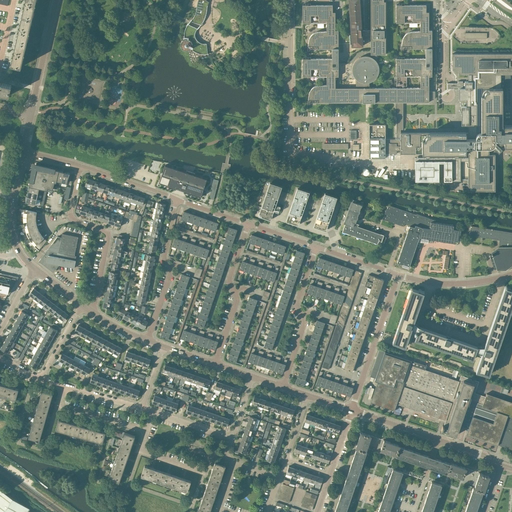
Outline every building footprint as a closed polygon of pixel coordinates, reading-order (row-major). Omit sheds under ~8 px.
[(32,17),(36,0),(25,0),(24,6),(22,15),(32,17)] [(205,18),(205,17),(206,17),(207,13),(206,13),(207,12),(207,11),(207,9),(207,8),(207,7),(207,6),(208,6),(208,5),(207,5),(204,4),(204,2),(205,0),(198,0),(198,1),(197,2),(197,4),(197,5),(197,6),(197,8),(196,12),(196,13),(195,14),(195,15),(194,16),(193,18),(193,19),(192,20),(190,21),(191,22),(191,21),(201,25),(200,25),(201,25),(201,24),(202,24),(202,23),(203,23),(204,21),(204,20),(205,19),(205,18)] [(338,31),(335,31),(335,12),(332,12),(332,5),(311,5),(303,5),(303,23),(311,23),(327,23),(327,31),(319,32),(318,32),(317,32),(316,32),(315,33),(314,33),(313,34),(312,35),(311,36),(310,37),(310,38),(309,39),(309,40),(309,41),(309,42),(308,46),(318,46),(318,49),(332,49),(332,59),(311,59),(303,59),(303,77),(311,77),(311,69),(319,69),(319,74),(327,74),(327,77),(327,85),(318,86),(317,86),(316,86),(315,86),(314,87),(313,87),(313,88),(312,88),(312,89),(311,89),(311,90),(310,90),(310,91),(310,92),(309,92),(309,93),(309,94),(308,99),(318,99),(318,102),(395,102),(395,117),(396,117),(396,139),(385,139),(385,124),(369,124),(369,158),(376,158),(378,158),(382,158),(383,158),(385,158),(385,154),(386,154),(392,154),(397,154),(397,151),(400,151),(401,151),(401,154),(421,154),(425,154),(425,155),(425,157),(415,158),(415,160),(415,168),(415,175),(415,178),(415,179),(415,180),(416,180),(431,180),(439,180),(439,168),(439,166),(439,162),(441,162),(444,162),(444,167),(444,168),(444,175),(444,180),(451,180),(460,180),(460,179),(467,179),(468,179),(468,191),(495,191),(495,177),(495,176),(495,159),(495,158),(495,154),(495,153),(496,152),(497,152),(501,149),(500,148),(503,145),(505,145),(505,146),(511,146),(511,125),(504,125),(502,125),(502,123),(502,118),(502,110),(505,110),(505,96),(505,88),(501,88),(501,74),(511,74),(511,53),(492,53),(489,53),(453,54),(452,54),(452,70),(458,70),(458,74),(468,74),(468,81),(465,81),(465,83),(464,83),(463,83),(462,84),(462,85),(462,86),(462,87),(463,87),(464,87),(465,87),(465,88),(465,89),(459,89),(459,100),(466,100),(466,106),(464,106),(464,115),(461,115),(461,125),(468,125),(468,132),(458,132),(456,132),(401,133),(401,129),(403,129),(403,102),(429,102),(429,99),(435,99),(435,92),(429,92),(429,76),(432,76),(432,30),(429,31),(429,12),(426,12),(426,5),(404,5),(396,5),(396,23),(404,23),(404,15),(412,15),(412,20),(420,20),(420,31),(412,32),(411,32),(410,32),(409,32),(408,33),(407,33),(407,34),(406,34),(405,35),(404,36),(404,37),(403,37),(403,38),(403,39),(403,40),(402,46),(411,46),(411,49),(426,49),(426,59),(404,59),(396,59),(396,77),(396,84),(396,88),(369,88),(369,82),(370,82),(371,82),(372,82),(372,81),(373,81),(373,80),(374,80),(375,80),(375,79),(376,78),(377,77),(377,76),(378,75),(378,74),(379,73),(379,72),(379,71),(379,70),(379,69),(379,68),(379,67),(379,66),(378,65),(378,64),(378,63),(377,63),(377,62),(376,61),(376,54),(386,54),(385,0),(370,0),(371,30),(367,30),(367,29),(365,29),(365,30),(364,30),(362,30),(359,0),(348,0),(351,34),(350,34),(350,35),(350,43),(351,43),(352,46),(363,46),(362,39),(371,38),(371,57),(370,57),(369,56),(368,56),(367,56),(366,56),(365,56),(364,56),(363,56),(362,56),(362,57),(361,57),(360,57),(359,58),(358,58),(358,59),(357,59),(356,60),(355,61),(355,62),(354,62),(354,63),(353,64),(353,65),(353,66),(352,67),(352,68),(352,69),(352,70),(352,71),(352,72),(353,73),(353,74),(353,75),(354,75),(354,76),(354,77),(355,77),(355,78),(356,79),(356,88),(335,88),(335,76),(338,76),(338,44),(338,31)] [(27,42),(32,17),(22,15),(18,31),(16,40),(27,42)] [(197,40),(197,39),(198,39),(197,37),(195,37),(195,36),(195,35),(195,34),(195,33),(195,32),(196,32),(197,29),(198,28),(197,29),(188,24),(187,25),(187,26),(186,27),(185,28),(185,29),(185,30),(184,31),(184,32),(184,34),(184,35),(184,36),(184,37),(184,38),(185,39),(184,39),(183,40),(182,40),(182,41),(181,42),(181,43),(181,44),(180,44),(180,45),(181,46),(181,47),(181,48),(182,48),(182,49),(183,50),(184,50),(185,51),(186,51),(187,51),(188,51),(189,50),(190,50),(191,49),(192,50),(193,50),(196,52),(199,53),(201,54),(202,54),(203,54),(204,54),(206,54),(207,54),(208,54),(212,53),(208,53),(207,44),(207,43),(203,44),(202,43),(201,43),(200,42),(199,42),(198,41),(197,40)] [(21,67),(27,42),(16,40),(13,56),(11,64),(21,67)] [(0,82),(0,93),(9,96),(12,85),(0,82)] [(67,183),(70,173),(67,172),(67,173),(61,171),(59,171),(55,170),(55,169),(46,167),(44,166),(42,166),(39,166),(34,165),(33,172),(33,173),(32,173),(29,186),(29,187),(28,188),(29,188),(28,192),(27,194),(26,200),(26,199),(26,201),(26,202),(36,204),(39,189),(44,190),(47,190),(48,188),(52,190),(53,187),(55,182),(56,183),(57,181),(67,183)] [(207,179),(194,175),(186,172),(165,165),(162,174),(159,183),(176,189),(177,188),(178,188),(179,188),(179,189),(181,190),(184,191),(184,192),(201,197),(207,179)] [(91,188),(94,181),(88,178),(85,186),(91,188)] [(210,193),(208,199),(211,200),(213,200),(218,181),(213,179),(212,185),(210,193)] [(97,190),(99,182),(94,181),(91,188),(97,190)] [(103,192),(105,184),(99,182),(97,190),(103,192)] [(108,194),(111,186),(105,184),(103,192),(108,194)] [(277,199),(281,188),(269,184),(258,216),(270,220),(274,210),(277,199)] [(114,196),(116,188),(111,186),(108,194),(114,196)] [(120,198),(122,190),(116,188),(114,196),(120,198)] [(298,225),(309,192),(297,188),(286,221),(298,225)] [(125,200),(128,192),(122,190),(120,198),(125,200)] [(131,201),(133,194),(128,192),(125,200),(131,201)] [(326,231),(337,197),(325,193),(314,227),(326,231)] [(136,203),(139,196),(133,194),(131,201),(136,203)] [(142,205),(145,198),(139,196),(136,203),(142,205)] [(359,211),(361,205),(352,202),(350,208),(359,211)] [(385,214),(383,219),(394,223),(404,226),(404,224),(409,225),(406,234),(397,262),(402,264),(402,263),(409,266),(419,237),(427,238),(427,240),(429,240),(431,240),(431,239),(455,243),(455,240),(458,241),(459,235),(459,234),(460,234),(461,230),(459,230),(453,229),(454,225),(435,222),(435,220),(419,214),(416,214),(388,205),(388,206),(387,209),(386,209),(386,211),(385,210),(384,213),(385,214)] [(85,215),(88,208),(82,206),(80,213),(85,215)] [(35,213),(35,212),(20,208),(24,209),(24,210),(19,209),(24,211),(24,212),(24,214),(24,215),(23,217),(23,219),(24,220),(24,222),(24,224),(19,225),(24,224),(24,226),(19,227),(24,226),(25,228),(25,230),(25,231),(26,233),(27,234),(27,236),(28,237),(29,239),(25,241),(25,242),(29,239),(30,241),(26,243),(26,244),(30,241),(31,243),(32,244),(34,246),(35,247),(36,248),(37,249),(38,250),(47,241),(45,239),(44,240),(43,239),(42,238),(41,237),(40,236),(39,234),(39,233),(38,232),(37,231),(37,229),(36,228),(36,226),(35,225),(35,223),(35,222),(35,220),(35,219),(35,217),(35,216),(35,214),(35,213)] [(91,217),(93,210),(88,208),(85,215),(91,217)] [(97,219),(99,212),(96,211),(97,209),(94,208),(94,210),(93,210),(91,217),(97,219)] [(357,217),(359,211),(350,208),(348,214),(357,217)] [(108,223),(110,216),(108,215),(109,211),(106,211),(105,214),(102,221),(108,223)] [(187,221),(189,213),(184,211),(181,219),(187,221)] [(102,221),(105,214),(99,212),(97,219),(102,221)] [(193,223),(195,215),(189,213),(187,221),(193,223)] [(113,225),(117,214),(115,214),(114,217),(110,216),(108,223),(113,225)] [(120,227),(122,220),(116,218),(117,215),(117,214),(113,225),(120,227)] [(355,223),(357,217),(348,214),(346,220),(348,221),(352,222),(355,223)] [(198,225),(201,217),(195,215),(193,223),(198,225)] [(204,227),(207,219),(201,217),(198,225),(204,227)] [(210,229),(213,221),(207,219),(204,227),(210,229)] [(215,231),(218,223),(213,221),(210,229),(215,231)] [(349,234),(352,222),(348,221),(347,222),(344,221),(343,223),(345,224),(342,232),(349,234)] [(359,225),(359,224),(355,223),(352,222),(349,234),(356,237),(359,228),(358,228),(359,225)] [(511,246),(511,245),(511,232),(470,226),(469,235),(482,237),(499,240),(499,247),(498,247),(491,252),(494,259),(491,260),(492,263),(495,262),(497,269),(505,270),(511,265),(511,246)] [(233,240),(237,230),(229,227),(225,237),(233,240)] [(363,239),(366,230),(359,228),(356,237),(363,239)] [(369,241),(372,233),(366,230),(363,239),(369,241)] [(383,236),(384,235),(380,234),(380,235),(372,233),(369,241),(383,246),(386,237),(383,236)] [(78,237),(62,234),(61,237),(57,237),(38,261),(39,261),(53,272),(56,268),(58,265),(74,268),(76,256),(75,255),(78,237)] [(123,245),(124,239),(125,236),(119,235),(118,238),(117,237),(116,244),(123,245)] [(181,249),(185,236),(183,235),(182,239),(183,239),(182,240),(179,239),(176,248),(181,249)] [(254,244),(257,236),(251,235),(249,242),(254,244)] [(261,247),(263,239),(257,236),(254,244),(261,247)] [(231,247),(233,240),(225,237),(223,245),(231,247)] [(189,252),(194,239),(191,238),(190,242),(191,242),(191,243),(188,242),(185,251),(189,252)] [(266,248),(269,240),(263,239),(261,247),(266,248)] [(272,250),(275,243),(269,240),(266,248),(272,250)] [(198,255),(202,242),(200,241),(199,244),(200,245),(199,246),(196,245),(193,254),(198,255)] [(278,252),(281,244),(275,243),(272,250),(278,252)] [(155,252),(157,245),(148,244),(147,247),(145,247),(144,252),(154,254),(154,251),(155,252)] [(206,258),(210,248),(211,245),(208,244),(207,247),(208,248),(208,249),(205,248),(202,257),(206,258)] [(229,253),(231,247),(223,245),(221,250),(229,253)] [(127,254),(127,252),(122,251),(114,249),(113,255),(121,257),(124,258),(125,254),(127,254)] [(227,259),(229,253),(221,250),(219,256),(227,259)] [(302,259),(305,253),(297,250),(294,257),(302,259)] [(225,264),(227,259),(219,256),(217,261),(225,264)] [(300,265),(302,259),(294,257),(293,262),(300,265)] [(248,272),(253,259),(251,258),(249,262),(250,262),(250,263),(247,262),(244,271),(248,272)] [(322,267),(325,259),(319,258),(316,265),(322,267)] [(328,269),(330,261),(325,259),(322,267),(328,269)] [(223,270),(225,264),(217,261),(215,267),(223,270)] [(257,275),(261,262),(259,261),(258,265),(259,265),(258,266),(255,265),(252,274),(257,275)] [(333,271),(336,263),(330,261),(328,269),(333,271)] [(298,271),(300,265),(293,262),(291,268),(298,271)] [(339,273),(341,265),(336,263),(333,271),(339,273)] [(265,278),(270,265),(268,264),(266,267),(267,268),(267,269),(264,268),(261,277),(265,278)] [(344,275),(347,267),(341,265),(339,273),(344,275)] [(221,275),(223,270),(215,267),(213,272),(221,275)] [(274,281),(277,271),(278,268),(276,267),(275,270),(276,271),(275,272),(272,271),(269,280),(274,281)] [(351,277),(353,269),(347,267),(344,275),(351,277)] [(296,277),(298,271),(291,268),(289,274),(296,277)] [(120,276),(121,271),(112,269),(111,272),(110,272),(109,278),(116,279),(117,276),(120,276)] [(359,280),(362,272),(355,270),(353,277),(359,280)] [(219,281),(221,275),(213,272),(211,279),(219,281)] [(187,283),(189,277),(182,274),(179,281),(187,283)] [(296,277),(289,274),(287,279),(295,282),(296,277)] [(0,298),(5,299),(8,294),(9,294),(12,290),(11,290),(13,288),(11,287),(16,279),(0,275),(0,298)] [(380,291),(384,280),(375,277),(368,275),(364,286),(367,287),(380,291)] [(357,286),(359,280),(353,277),(351,282),(352,283),(353,282),(357,286)] [(293,287),(295,282),(287,279),(285,285),(293,287)] [(185,289),(187,283),(179,281),(177,287),(185,289)] [(316,295),(320,282),(318,282),(317,285),(318,285),(317,286),(314,285),(311,294),(316,295)] [(215,292),(217,286),(209,284),(207,290),(215,292)] [(324,298),(329,285),(326,284),(325,288),(326,288),(326,289),(323,288),(320,297),(324,298)] [(291,293),(293,287),(285,285),(283,290),(291,293)] [(333,301),(337,288),(335,287),(334,291),(335,291),(334,292),(331,291),(328,300),(333,301)] [(365,293),(378,297),(380,291),(367,287),(365,293)] [(33,298),(38,292),(33,288),(28,294),(33,298)] [(511,290),(506,288),(485,348),(482,358),(478,370),(488,373),(511,302),(511,290)] [(408,334),(412,323),(422,293),(412,289),(394,341),(404,345),(408,334)] [(213,299),(215,292),(207,290),(205,296),(213,299)] [(289,299),(291,293),(283,290),(281,296),(289,299)] [(341,304),(344,296),(346,291),(344,290),(342,293),(343,294),(343,295),(340,294),(337,303),(341,304)] [(267,301),(270,293),(264,291),(261,299),(267,301)] [(38,302),(43,296),(38,292),(33,298),(38,302)] [(181,300),(183,294),(175,292),(173,297),(181,300)] [(376,303),(378,297),(365,293),(363,298),(361,297),(360,298),(376,303)] [(145,303),(146,297),(139,295),(137,302),(138,302),(137,305),(142,306),(141,312),(147,313),(148,307),(143,306),(144,303),(145,303)] [(43,306),(48,299),(43,296),(38,302),(43,306)] [(287,305),(289,299),(281,296),(279,302),(287,305)] [(179,306),(181,300),(173,297),(171,303),(179,306)] [(255,306),(257,300),(249,297),(247,303),(255,306)] [(360,298),(359,303),(374,308),(376,303),(360,298)] [(48,309),(53,303),(48,299),(43,306),(48,309)] [(209,309),(212,303),(204,301),(202,307),(209,309)] [(53,313),(58,307),(53,303),(48,309),(53,313)] [(177,312),(179,306),(171,303),(169,309),(177,312)] [(253,311),(255,306),(247,303),(245,308),(253,311)] [(372,314),(374,308),(359,303),(357,309),(372,314)] [(58,317),(63,311),(58,307),(53,313),(58,317)] [(208,315),(209,309),(202,307),(200,312),(208,315)] [(283,316),(285,310),(277,307),(275,313),(283,316)] [(251,317),(253,311),(245,308),(243,314),(251,317)] [(27,319),(29,315),(30,312),(24,309),(23,312),(22,311),(20,315),(27,319)] [(175,318),(177,312),(169,309),(167,315),(175,318)] [(372,314),(357,309),(355,314),(357,315),(370,319),(372,314)] [(128,320),(131,313),(126,311),(123,310),(120,315),(123,316),(123,318),(128,320)] [(68,315),(63,311),(58,317),(63,321),(68,315)] [(206,320),(208,315),(200,312),(198,318),(206,320)] [(133,323),(137,316),(131,313),(128,320),(133,323)] [(281,321),(283,316),(275,313),(273,319),(281,321)] [(249,323),(251,317),(243,314),(241,320),(249,323)] [(23,324),(27,319),(20,315),(17,320),(23,324)] [(368,325),(370,319),(357,315),(355,321),(368,325)] [(139,326),(142,319),(137,316),(133,323),(139,326)] [(204,327),(206,320),(198,318),(196,324),(204,327)] [(144,329),(148,322),(142,319),(139,326),(144,329)] [(279,327),(281,321),(273,319),(271,324),(279,327)] [(20,330),(23,324),(17,320),(13,326),(20,330)] [(172,329),(174,323),(166,320),(164,326),(172,329)] [(247,328),(249,323),(241,320),(239,325),(247,328)] [(322,330),(325,323),(317,320),(314,328),(322,330)] [(366,331),(368,325),(355,321),(352,332),(364,336),(366,331)] [(420,328),(412,323),(408,334),(417,337),(417,339),(472,358),(473,354),(475,348),(420,328)] [(277,333),(279,327),(271,324),(269,331),(277,333)] [(79,335),(83,328),(78,325),(74,332),(79,335)] [(245,334),(247,328),(239,325),(237,331),(245,334)] [(17,336),(20,330),(13,326),(10,332),(17,336)] [(54,336),(57,330),(50,327),(47,332),(54,336)] [(189,341),(194,328),(192,327),(191,330),(191,331),(191,332),(188,331),(185,340),(189,341)] [(85,338),(89,331),(83,328),(79,335),(85,338)] [(198,344),(202,331),(200,330),(199,333),(200,334),(199,335),(196,334),(194,343),(198,344)] [(90,340),(94,333),(89,331),(85,338),(90,340)] [(168,339),(170,334),(162,331),(160,337),(168,339)] [(243,340),(245,334),(237,331),(235,337),(243,340)] [(275,339),(277,333),(269,331),(267,336),(275,339)] [(14,342),(17,336),(10,332),(7,338),(14,342)] [(54,336),(47,332),(44,338),(51,342),(54,336)] [(362,342),(364,336),(352,332),(350,338),(362,342)] [(96,343),(100,336),(94,333),(90,340),(96,343)] [(206,347),(211,334),(209,333),(208,336),(208,337),(208,338),(205,337),(202,346),(206,347)] [(102,347),(106,340),(100,336),(96,343),(102,347)] [(215,350),(218,341),(219,337),(217,336),(216,339),(217,339),(216,341),(213,340),(211,348),(215,350)] [(242,345),(243,340),(235,337),(234,342),(242,345)] [(317,346),(319,340),(311,337),(309,343),(317,346)] [(10,348),(14,342),(7,338),(4,344),(10,348)] [(48,347),(51,342),(44,338),(41,343),(48,347)] [(360,348),(362,342),(350,338),(348,344),(360,348)] [(107,349),(111,342),(106,340),(102,347),(107,349)] [(271,350),(273,344),(265,341),(263,347),(271,350)] [(113,352),(116,345),(111,342),(107,349),(113,352)] [(239,351),(242,345),(234,342),(231,349),(239,351)] [(44,353),(48,347),(41,343),(38,349),(44,353)] [(315,352),(317,346),(309,343),(307,349),(315,352)] [(8,353),(10,348),(4,344),(1,349),(8,353)] [(358,354),(360,348),(348,344),(346,349),(358,354)] [(122,348),(116,345),(113,352),(118,355),(122,348)] [(356,359),(358,354),(346,349),(343,348),(341,354),(347,356),(356,359)] [(482,358),(485,348),(477,348),(475,348),(473,354),(482,358)] [(41,358),(44,353),(38,349),(34,354),(41,358)] [(238,357),(239,351),(231,349),(230,354),(238,357)] [(313,358),(315,352),(307,349),(305,355),(313,358)] [(378,382),(371,402),(372,404),(372,402),(381,405),(380,407),(382,406),(383,408),(384,406),(393,409),(392,411),(394,410),(396,404),(445,421),(444,426),(442,426),(441,430),(456,435),(460,423),(465,425),(469,426),(467,434),(500,446),(511,449),(511,402),(486,394),(485,397),(475,393),(479,382),(461,376),(459,381),(425,370),(426,366),(385,351),(379,349),(378,352),(373,367),(378,369),(375,378),(375,381),(378,382)] [(257,364),(261,351),(259,350),(258,354),(259,354),(258,355),(255,354),(253,363),(257,364)] [(130,361),(133,353),(127,351),(124,359),(130,361)] [(63,363),(67,356),(62,353),(59,360),(63,363)] [(136,363),(139,355),(133,353),(130,361),(136,363)] [(265,367),(270,354),(268,353),(267,356),(267,357),(267,358),(264,357),(261,366),(265,367)] [(41,358),(34,354),(31,360),(38,364),(41,358)] [(236,363),(238,357),(230,354),(228,360),(236,363)] [(347,356),(341,354),(337,366),(343,368),(352,371),(356,359),(347,356)] [(142,365),(144,357),(139,355),(136,363),(142,365)] [(311,363),(313,358),(305,355),(303,361),(311,363)] [(69,366),(73,359),(67,356),(63,363),(69,366)] [(274,370),(278,357),(276,356),(275,359),(276,360),(275,361),(272,360),(270,369),(274,370)] [(148,367),(151,360),(144,357),(142,365),(148,367)] [(328,369),(330,364),(328,362),(325,358),(322,367),(328,369)] [(75,369),(78,362),(73,359),(69,366),(75,369)] [(283,373),(285,365),(285,364),(287,360),(285,359),(284,362),(284,363),(284,364),(281,363),(278,372),(283,373)] [(36,369),(38,364),(31,360),(29,365),(36,369)] [(309,369),(311,363),(303,361),(301,366),(309,369)] [(80,372),(84,365),(78,362),(75,369),(80,372)] [(90,368),(84,365),(80,372),(86,375),(90,368)] [(168,374),(171,367),(165,365),(163,372),(168,374)] [(307,375),(309,369),(301,366),(299,372),(307,375)] [(174,376),(176,368),(171,367),(168,374),(174,376)] [(179,378),(182,370),(176,368),(174,376),(179,378)] [(185,380),(188,372),(182,370),(179,378),(185,380)] [(191,382),(193,374),(188,372),(185,380),(191,382)] [(324,387),(329,374),(327,373),(326,377),(327,377),(326,378),(323,377),(320,386),(324,387)] [(196,384),(199,376),(193,374),(191,382),(196,384)] [(101,386),(104,378),(98,376),(95,384),(101,386)] [(202,385),(204,378),(199,376),(196,384),(202,385)] [(333,390),(337,377),(335,376),(334,379),(335,380),(334,381),(332,380),(329,389),(333,390)] [(303,386),(305,380),(297,377),(295,383),(303,386)] [(107,388),(110,380),(104,378),(101,386),(107,388)] [(208,388),(211,380),(204,378),(202,385),(208,388)] [(341,393),(346,380),(344,379),(343,382),(343,383),(343,384),(340,383),(337,392),(341,393)] [(113,390),(116,382),(110,380),(107,388),(113,390)] [(219,393),(222,383),(217,381),(213,391),(219,393)] [(119,392),(122,384),(116,382),(113,390),(119,392)] [(350,396),(353,388),(355,383),(352,382),(351,385),(352,386),(352,387),(349,386),(346,395),(350,396)] [(225,395),(228,385),(222,383),(219,393),(225,395)] [(125,394),(127,386),(122,384),(119,392),(125,394)] [(16,400),(19,389),(4,385),(1,396),(16,400)] [(230,397),(231,394),(234,387),(228,385),(225,395),(230,397)] [(131,396),(134,388),(127,386),(125,394),(131,396)] [(237,396),(239,389),(234,387),(231,394),(237,396)] [(137,398),(140,391),(134,388),(131,396),(137,398)] [(48,412),(51,398),(53,394),(42,391),(37,409),(48,412)] [(158,405),(160,397),(154,395),(152,403),(158,405)] [(257,405),(260,398),(254,396),(252,403),(257,405)] [(164,407),(166,399),(160,397),(158,405),(164,407)] [(263,407),(266,400),(260,398),(257,405),(263,407)] [(169,409),(172,401),(166,399),(164,407),(169,409)] [(269,409),(271,402),(266,400),(263,407),(269,409)] [(176,411),(178,403),(172,401),(169,409),(176,411)] [(274,411),(277,404),(271,402),(269,409),(274,411)] [(280,413),(282,406),(277,404),(274,411),(280,413)] [(286,415),(288,408),(282,406),(280,413),(286,415)] [(197,416),(200,409),(194,407),(191,414),(197,416)] [(292,417),(294,410),(288,408),(286,415),(292,417)] [(43,427),(46,418),(48,412),(37,409),(33,424),(43,427)] [(203,418),(206,411),(200,409),(197,416),(203,418)] [(209,420),(211,413),(206,411),(203,418),(209,420)] [(214,422),(217,415),(211,413),(209,420),(214,422)] [(310,423),(312,416),(307,414),(304,421),(310,423)] [(220,424),(223,417),(217,415),(214,422),(220,424)] [(255,424),(257,419),(250,416),(248,422),(255,424)] [(315,425),(318,418),(312,416),(310,423),(315,425)] [(227,426),(230,419),(223,417),(220,424),(227,426)] [(321,427),(323,420),(318,418),(315,425),(321,427)] [(72,434),(75,424),(59,419),(56,430),(72,434)] [(327,429),(329,421),(323,420),(321,427),(327,429)] [(332,431),(335,423),(329,421),(327,429),(332,431)] [(253,430),(255,424),(248,422),(246,427),(253,430)] [(338,433),(341,426),(335,423),(332,431),(338,433)] [(39,441),(41,434),(43,427),(33,424),(29,438),(30,438),(28,442),(38,444),(39,440),(39,441)] [(88,439),(91,428),(75,424),(72,434),(88,439)] [(284,434),(286,428),(278,426),(276,432),(284,434)] [(251,436),(253,430),(246,427),(244,433),(251,436)] [(106,432),(99,430),(91,428),(88,439),(103,443),(106,432)] [(129,454),(132,445),(135,436),(125,432),(118,451),(129,454)] [(282,440),(284,434),(276,432),(275,437),(282,440)] [(371,436),(361,432),(358,441),(368,444),(371,436)] [(249,441),(251,436),(244,433),(242,439),(249,441)] [(280,446),(282,440),(275,437),(273,443),(280,446)] [(247,447),(249,441),(242,439),(240,444),(247,447)] [(389,453),(392,443),(384,440),(380,450),(389,453)] [(365,451),(368,444),(358,441),(355,448),(357,448),(366,452),(366,451),(365,451)] [(278,451),(280,446),(273,443),(271,449),(278,451)] [(396,456),(399,447),(399,446),(392,443),(389,453),(395,455),(395,456),(396,456)] [(245,453),(247,447),(240,444),(238,450),(245,453)] [(305,455),(307,447),(302,445),(299,453),(305,455)] [(311,457),(313,449),(307,447),(305,455),(311,457)] [(404,459),(407,449),(399,447),(396,456),(404,459)] [(363,460),(366,452),(357,448),(354,457),(363,460)] [(276,457),(278,451),(271,449),(269,454),(276,457)] [(316,459),(319,451),(313,449),(311,457),(316,459)] [(412,462),(415,452),(407,449),(404,459),(412,462)] [(124,469),(127,460),(129,454),(118,451),(113,465),(124,469)] [(322,461),(324,453),(319,451),(316,459),(322,461)] [(420,464),(423,455),(415,452),(412,462),(420,464)] [(331,455),(324,453),(322,461),(328,463),(331,455)] [(274,463),(276,457),(269,454),(267,460),(274,463)] [(426,467),(429,457),(423,455),(420,464),(426,467)] [(361,468),(363,460),(354,457),(351,465),(361,468)] [(432,469),(435,459),(429,457),(426,467),(432,469)] [(439,471),(442,461),(435,459),(432,469),(439,471)] [(447,474),(447,473),(450,464),(442,461),(439,471),(447,474)] [(220,482),(225,466),(215,462),(209,479),(220,482)] [(455,475),(459,466),(451,463),(450,464),(447,473),(455,475)] [(119,482),(123,471),(124,469),(113,465),(109,479),(119,482)] [(158,482),(161,471),(145,465),(141,476),(158,482)] [(358,476),(361,468),(351,465),(348,472),(358,476)] [(292,475),(294,468),(289,466),(286,474),(292,475)] [(462,478),(466,468),(459,466),(455,475),(462,478)] [(297,477),(300,470),(294,468),(292,475),(297,477)] [(400,480),(402,472),(393,469),(390,477),(400,480)] [(303,479),(305,472),(300,470),(297,477),(303,479)] [(174,487),(178,477),(161,471),(158,482),(174,487)] [(309,481),(311,474),(305,472),(303,479),(309,481)] [(355,483),(358,476),(348,472),(346,480),(355,483)] [(479,473),(476,480),(486,484),(489,476),(479,473)] [(314,483),(317,476),(311,474),(309,481),(314,483)] [(323,478),(317,476),(314,483),(321,485),(323,478)] [(187,492),(191,481),(178,477),(174,487),(187,492)] [(397,488),(400,480),(390,477),(387,485),(397,488)] [(214,498),(220,482),(209,479),(204,495),(214,498)] [(353,490),(355,483),(346,480),(343,487),(353,490)] [(483,491),(486,484),(476,480),(474,488),(483,491)] [(441,485),(432,482),(431,482),(428,491),(438,494),(441,485)] [(394,496),(397,488),(387,485),(385,492),(394,496)] [(350,498),(353,490),(343,487),(341,494),(350,498)] [(483,491),(474,488),(473,487),(470,496),(480,500),(482,491),(483,491)] [(30,511),(28,511),(30,509),(0,489),(0,511),(30,511)] [(435,502),(438,494),(428,491),(426,498),(435,502)] [(392,502),(394,496),(385,492),(382,499),(392,502)] [(348,505),(350,498),(341,494),(338,502),(348,505)] [(204,511),(209,511),(214,498),(204,495),(198,510),(204,511)] [(480,500),(470,496),(467,503),(477,507),(480,500)] [(433,510),(435,502),(426,498),(423,506),(433,510)] [(392,502),(382,499),(380,507),(389,510),(392,502)] [(345,511),(348,505),(338,502),(335,510),(342,511),(345,511)] [(465,511),(475,511),(477,507),(467,503),(465,511)]
